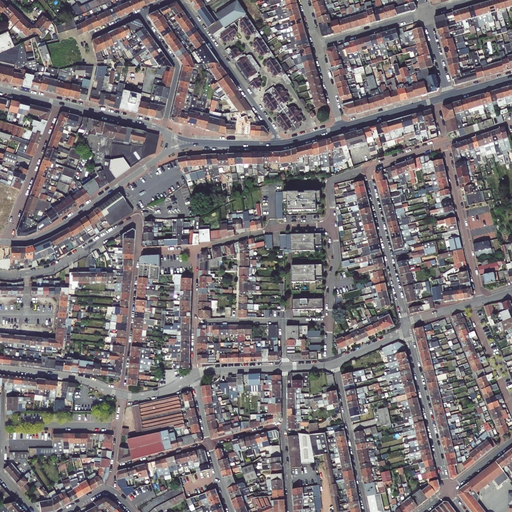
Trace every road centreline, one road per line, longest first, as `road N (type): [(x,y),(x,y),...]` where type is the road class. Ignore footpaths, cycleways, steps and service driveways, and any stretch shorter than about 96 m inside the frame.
road 1 (tertiary): [(7,242),(64,223),(163,154)]
road 2 (residential): [(181,0),(278,144)]
road 3 (residential): [(446,491),(407,331)]
road 4 (residential): [(479,301),(445,143)]
road 5 (residential): [(137,251),(139,224),(132,219),(54,266),(27,273)]
road 6 (residential): [(368,172),(405,322)]
road 7 (residential): [(366,511),(335,363)]
road 8 (residential): [(58,103),(7,242)]
road 9 (residential): [(122,395),(137,251)]
road 10 (residential): [(197,248),(278,227),(334,226)]
road 11 (residential): [(162,130),(177,66),(140,12)]
road 12 (residential): [(0,369),(73,377),(122,395)]
